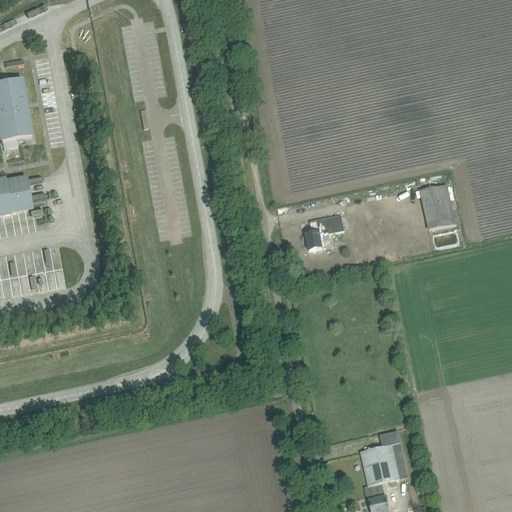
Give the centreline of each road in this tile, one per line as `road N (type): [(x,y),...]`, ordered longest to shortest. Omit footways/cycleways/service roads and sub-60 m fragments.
road 1 (unclassified): [(0,410),(155,375),(186,354),(208,321),(213,256),(164,0)]
road 2 (unclassified): [(319,511),(224,0)]
